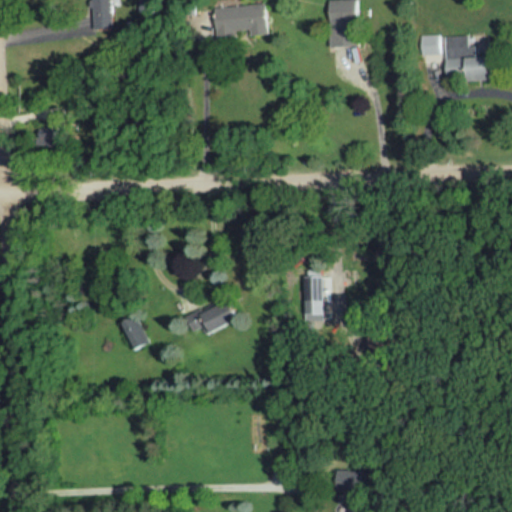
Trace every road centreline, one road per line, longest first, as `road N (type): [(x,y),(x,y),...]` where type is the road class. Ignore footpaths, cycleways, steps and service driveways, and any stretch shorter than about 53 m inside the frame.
road 1 (residential): [(0,0),(17,511)]
road 2 (residential): [(511,174),(0,191)]
